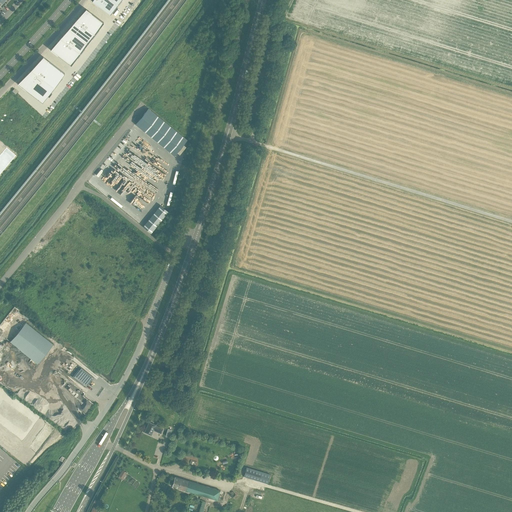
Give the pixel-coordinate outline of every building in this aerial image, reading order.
[(92,0),(92,1),(98,5),(110,15),(118,5),(111,0),(92,0)] [(86,9),(76,20),(94,34),(103,22),(86,9)] [(76,20),(68,29),(87,44),(94,34),(76,20)] [(68,29),(60,38),(80,53),(87,44),(68,29)] [(60,38),(50,49),(71,65),(80,53),(60,38)] [(43,57),(31,69),(54,87),(65,73),(43,57)] [(31,69),(17,83),(42,103),(54,87),(31,69)] [(9,91),(0,101),(0,130),(10,119),(22,104),(14,95),(9,91)] [(187,140),(148,108),(135,124),(174,156),(187,140)] [(36,112),(31,117),(41,125),(44,120),(36,112)] [(31,117),(27,122),(36,130),(41,125),(31,117)] [(27,122),(23,127),(32,135),(36,130),(27,122)] [(23,127),(19,132),(28,140),(32,135),(23,127)] [(19,132),(15,137),(24,145),(28,140),(19,132)] [(15,137),(10,142),(20,150),(24,145),(15,137)] [(10,142),(6,147),(16,155),(20,150),(10,142)] [(6,147),(2,152),(12,160),(16,155),(6,147)] [(2,152),(0,154),(0,158),(8,165),(12,160),(2,152)] [(160,204),(142,226),(150,233),(168,211),(160,204)] [(21,319),(6,339),(37,364),(53,344),(21,319)] [(80,369),(74,376),(86,386),(92,378),(80,369)] [(0,388),(0,422),(16,434),(32,413),(0,388)] [(161,434),(163,429),(156,426),(156,425),(149,422),(145,432),(151,435),(154,430),(161,434)] [(267,484),(270,475),(246,467),(244,476),(267,484)] [(122,470),(118,475),(123,478),(127,472),(122,470)] [(172,486),(217,500),(220,490),(175,477),(172,486)]
